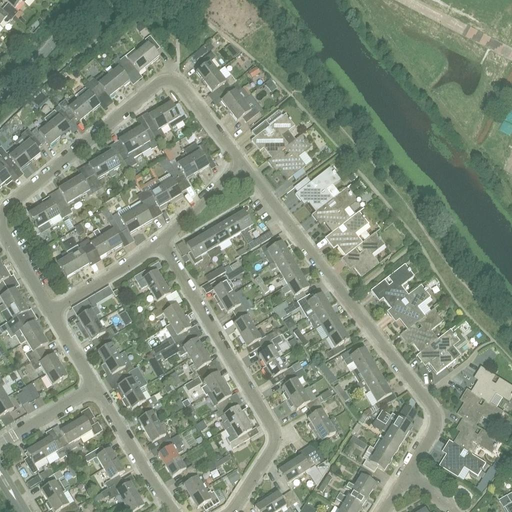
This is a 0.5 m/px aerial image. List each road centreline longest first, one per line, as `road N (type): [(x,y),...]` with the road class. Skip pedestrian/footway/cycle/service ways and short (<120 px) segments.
road 1 (residential): [(49,312),(0,231),(2,216),(168,74),(241,166)]
road 2 (residential): [(241,166),(431,406),(432,424),(409,469)]
road 3 (residential): [(229,511),(273,442),(269,423),(159,243)]
road 4 (residential): [(177,511),(94,389)]
road 5 (unclassified): [(0,101),(92,0)]
road 6 (residential): [(49,312),(159,243)]
road 7 (residential): [(511,55),(400,0)]
